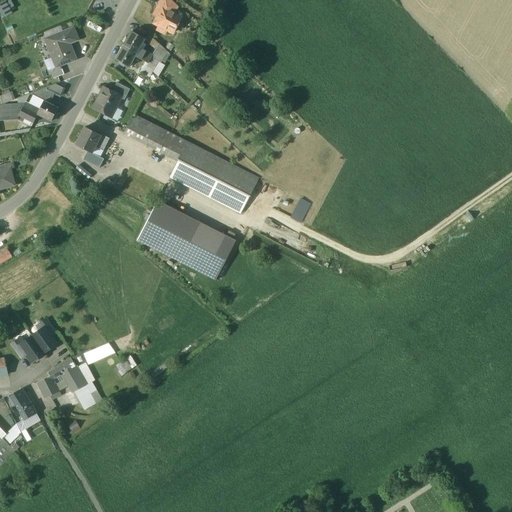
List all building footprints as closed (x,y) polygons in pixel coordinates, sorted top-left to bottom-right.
[(10,7),(14,5),(10,0),(6,0),(0,3),(0,12),(3,18),(12,13),(10,7)] [(169,0),(162,0),(154,16),(157,18),(162,8),(168,11),(173,3),(169,0)] [(178,8),(173,3),(168,11),(174,14),(178,8)] [(168,11),(162,8),(157,18),(153,24),(159,27),(158,29),(165,33),(166,32),(172,35),(181,18),(174,14),(168,11)] [(74,28),(44,39),(56,68),(77,60),(69,42),(78,38),(74,28)] [(137,35),(132,32),(123,46),(137,54),(140,49),(145,40),(140,37),(137,35)] [(168,52),(160,45),(156,52),(164,57),(168,52)] [(137,54),(123,46),(115,60),(129,68),(135,57),(137,54)] [(146,52),(140,49),(137,54),(135,57),(145,63),(148,65),(152,58),(145,53),(146,52)] [(164,57),(156,52),(152,58),(148,65),(146,67),(153,71),(158,63),(159,64),(161,61),(161,62),(164,57)] [(148,65),(145,63),(140,73),(148,78),(153,71),(146,67),(148,65)] [(62,69),(51,73),(53,80),(64,75),(62,69)] [(130,90),(116,83),(114,89),(127,96),(130,90)] [(56,85),(30,95),(39,99),(40,96),(51,102),(55,94),(60,97),(64,89),(56,85)] [(112,92),(104,88),(94,109),(103,113),(104,110),(112,114),(115,107),(117,108),(122,98),(125,100),(127,96),(114,89),(112,92)] [(0,96),(0,98),(3,105),(14,101),(11,92),(0,96)] [(58,109),(44,102),(37,114),(37,115),(51,122),(58,109)] [(24,119),(19,116),(23,107),(25,104),(3,106),(0,106),(0,121),(18,120),(23,122),(24,119)] [(37,114),(23,107),(19,116),(24,119),(33,124),(37,115),(37,114)] [(258,178),(134,115),(124,134),(178,162),(169,178),(240,214),(258,178)] [(101,136),(84,127),(75,145),(88,151),(100,158),(109,140),(101,136)] [(100,158),(88,151),(84,159),(100,168),(104,160),(100,158)] [(12,162),(0,165),(0,171),(0,172),(11,169),(14,168),(12,162)] [(0,189),(15,186),(11,169),(0,172),(0,171),(0,189)] [(230,244),(154,206),(137,240),(212,279),(230,244)] [(6,249),(0,252),(0,264),(11,257),(6,249)] [(399,263),(381,276),(385,282),(404,269),(399,263)] [(56,333),(46,319),(40,323),(43,328),(44,328),(51,337),(56,333)] [(51,337),(44,328),(43,328),(31,337),(44,354),(56,345),(51,337)] [(20,345),(19,345),(26,355),(31,362),(44,354),(31,337),(20,345)] [(16,340),(10,344),(20,359),(26,355),(19,345),(20,345),(16,340)] [(88,366),(115,353),(108,344),(90,351),(90,350),(70,358),(75,366),(76,368),(86,363),(88,366)] [(136,366),(130,357),(116,366),(123,375),(136,366)] [(70,358),(59,365),(59,367),(63,373),(75,366),(70,358)] [(140,381),(143,385),(167,368),(164,364),(140,381)] [(76,368),(75,366),(63,373),(67,380),(74,392),(86,385),(76,368)] [(59,367),(48,373),(50,376),(51,376),(53,379),(63,373),(59,367)] [(63,373),(53,379),(56,386),(67,380),(63,373)] [(50,376),(37,383),(45,399),(50,396),(59,392),(56,386),(53,379),(51,376),(50,376)] [(86,385),(74,392),(80,404),(92,397),(86,385)] [(31,404),(22,389),(12,394),(9,395),(19,411),(31,404)] [(59,392),(50,396),(52,400),(61,395),(59,392)] [(31,404),(19,411),(24,421),(36,413),(31,404)] [(72,433),(80,429),(75,421),(67,425),(72,433)] [(27,430),(21,433),(26,443),(32,440),(27,430)] [(0,436),(0,467),(16,453),(0,436)]
